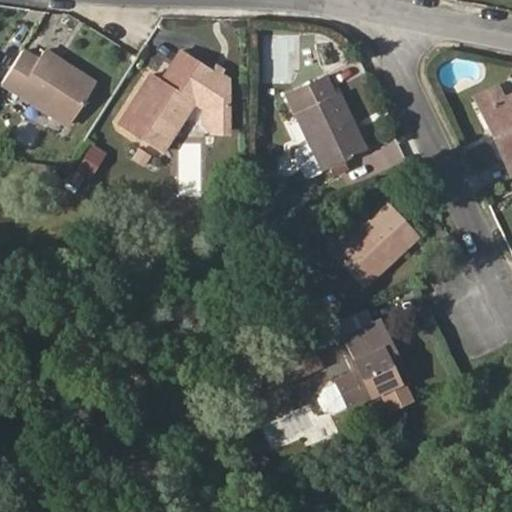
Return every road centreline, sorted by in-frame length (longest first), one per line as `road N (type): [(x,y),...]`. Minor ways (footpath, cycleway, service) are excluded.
road 1 (residential): [(501,286),(394,63),(390,9)]
road 2 (residential): [(511,34),(390,9)]
